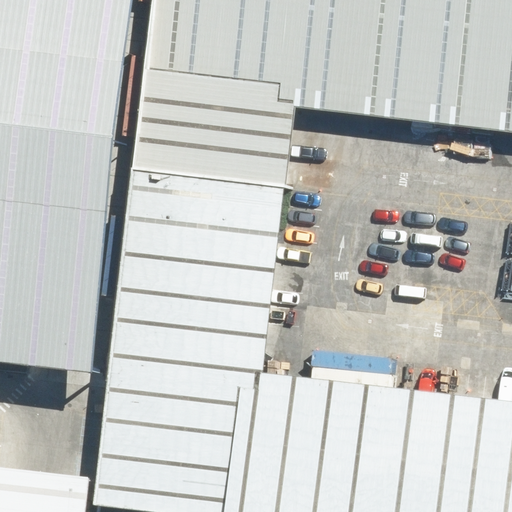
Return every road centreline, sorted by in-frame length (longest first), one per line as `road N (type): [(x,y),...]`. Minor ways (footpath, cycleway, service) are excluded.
road 1 (unknown): [(511,215),(372,211),(353,243),(340,301),(364,344),(511,368)]
road 2 (unknown): [(0,390),(21,392),(48,411),(61,444),(54,511)]
